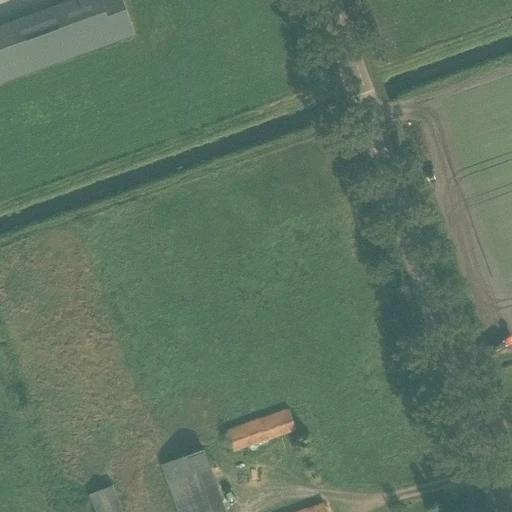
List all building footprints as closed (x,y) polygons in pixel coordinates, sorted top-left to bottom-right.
[(102,0),(72,0),(0,26),(0,84),(136,36),(123,0),(102,0)] [(295,433),(287,411),(227,434),(236,456),(295,433)] [(177,511),(226,511),(205,451),(161,466),(177,511)] [(123,511),(113,487),(88,496),(94,511),(123,511)] [(326,511),(323,502),(295,511),(326,511)]
